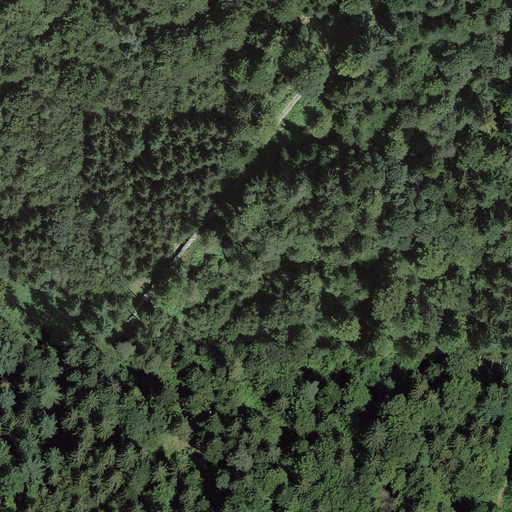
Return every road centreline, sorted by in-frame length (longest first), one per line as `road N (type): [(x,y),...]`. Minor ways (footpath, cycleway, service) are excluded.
road 1 (track): [(0,285),(139,280),(64,387),(55,415),(59,511)]
road 2 (track): [(139,280),(377,0)]
